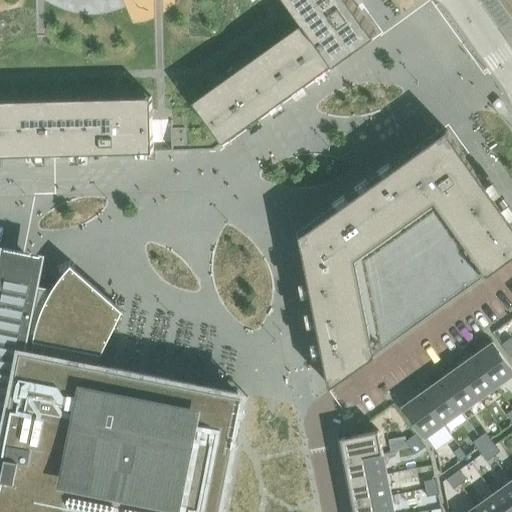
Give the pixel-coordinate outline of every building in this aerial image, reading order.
[(0,0),(0,153),(149,150),(213,148),(223,140),(338,57),(376,30),(353,0),(0,0)] [(498,99),(493,105),(499,114),(506,111),(506,110),(505,108),(504,105),(502,103),(500,101),(498,100),(498,99)] [(330,386),(511,255),(511,219),(447,130),(300,234),(330,386)] [(54,289),(41,286),(43,273),(21,268),(0,264),(0,511),(214,511),(238,395),(238,394),(97,366),(100,354),(102,354),(123,311),(110,300),(103,293),(72,265),(54,289)] [(511,337),(501,344),(506,350),(511,345),(511,337)] [(511,369),(493,343),(474,356),(496,387),(511,375),(511,369)] [(474,356),(457,368),(479,399),(496,387),(474,356)] [(457,368),(439,381),(461,411),(479,399),(457,368)] [(439,381),(422,393),(444,424),(461,411),(439,381)] [(422,393),(403,407),(425,437),(444,424),(422,393)] [(378,431),(341,438),(345,460),(383,453),(378,431)] [(485,432),(479,437),(486,446),(492,442),(485,432)] [(416,434),(406,441),(410,447),(420,440),(416,434)] [(479,437),(472,441),(479,451),(486,446),(479,437)] [(420,440),(410,447),(415,454),(425,446),(420,440)] [(492,442),(486,446),(493,456),(500,451),(492,442)] [(486,446),(479,451),(486,461),(493,456),(486,446)] [(460,447),(453,452),(460,461),(467,456),(460,447)] [(383,453),(345,460),(349,482),(387,474),(383,453)] [(459,469),(453,474),(460,484),(466,479),(459,469)] [(387,474),(349,482),(353,502),(391,495),(387,474)] [(453,474),(446,478),(453,488),(460,484),(453,474)] [(436,479),(424,481),(425,488),(437,487),(436,479)] [(511,511),(511,481),(494,493),(507,511),(511,511)] [(437,487),(425,488),(427,496),(439,494),(437,487)] [(507,511),(494,493),(476,506),(479,511),(507,511)] [(394,511),(391,495),(353,502),(355,511),(394,511)]
